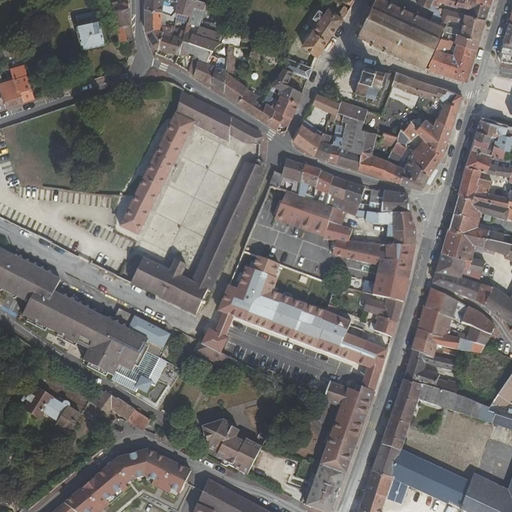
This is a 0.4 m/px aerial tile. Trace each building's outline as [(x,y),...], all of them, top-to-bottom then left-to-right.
[(166,15),(173,16),(175,12),(176,8),(164,5),(165,0),(145,0),(145,9),(166,15)] [(196,0),(176,0),(176,1),(178,2),(176,8),(175,12),(178,13),(190,16),(188,23),(186,30),(189,31),(191,24),(199,27),(207,3),(196,0)] [(360,32),(358,31),(355,36),(358,38),(357,40),(361,42),(362,40),(370,43),(369,46),(373,47),(374,45),(379,48),(378,50),(383,52),(384,50),(395,55),(394,57),(398,59),(399,57),(407,61),(406,63),(411,66),(412,63),(421,68),(420,70),(424,71),(425,70),(444,27),(435,23),(439,13),(430,9),(422,6),(419,12),(417,11),(415,14),(406,10),(407,7),(404,5),(402,8),(393,4),(394,1),(392,0),(390,0),(389,2),(384,0),(372,0),(374,1),(372,6),(369,4),(367,10),(370,11),(366,20),(363,19),(361,24),(364,25),(360,32)] [(433,0),(424,0),(422,6),(430,9),(431,6),(433,0)] [(457,0),(455,6),(466,9),(488,14),(490,7),(467,0),(457,0)] [(109,5),(114,12),(117,28),(130,25),(129,4),(119,4),(116,2),(109,5)] [(145,9),(146,30),(161,29),(162,18),(165,18),(166,15),(145,9)] [(486,21),(488,14),(466,9),(465,15),(486,21)] [(313,18),(319,23),(303,46),(318,56),(343,20),(329,10),(326,15),(319,10),(313,18)] [(442,15),(439,22),(448,24),(450,22),(463,25),(461,30),(447,27),(446,29),(480,40),(486,21),(465,15),(444,10),(442,15)] [(79,24),(98,19),(96,11),(77,17),(79,24)] [(188,23),(190,16),(178,13),(176,20),(188,23)] [(83,50),(107,44),(100,18),(98,19),(79,24),(76,24),(83,50)] [(132,40),(130,25),(117,28),(121,43),(132,40)] [(175,27),(167,25),(165,31),(174,34),(175,27)] [(222,42),(229,43),(237,45),(240,45),(243,33),(227,27),(222,42)] [(165,31),(161,29),(146,30),(151,41),(158,49),(165,31)] [(446,29),(445,32),(457,36),(454,43),(457,44),(477,50),(480,40),(446,29)] [(174,34),(165,31),(158,49),(175,54),(179,55),(184,40),(174,34)] [(220,42),(192,34),(190,42),(214,51),(220,42)] [(457,44),(453,55),(447,53),(451,42),(441,39),(427,70),(467,83),(477,50),(457,44)] [(184,40),(179,55),(189,57),(190,54),(195,56),(189,72),(194,76),(199,78),(204,81),(208,65),(211,66),(212,63),(207,61),(211,56),(214,51),(190,42),(184,40)] [(511,43),(504,41),(499,59),(502,62),(511,63),(511,43)] [(237,46),(237,45),(229,43),(227,69),(225,93),(268,125),(276,109),(267,104),(264,109),(257,100),(258,95),(250,90),(248,90),(235,79),(237,46)] [(6,59),(18,56),(19,59),(23,58),(18,44),(3,49),(6,59)] [(252,47),(250,57),(257,59),(260,50),(252,47)] [(308,79),(313,68),(289,59),(288,61),(284,69),(294,73),(308,79)] [(376,100),(379,100),(379,99),(376,98),(379,88),(383,89),(384,85),(386,86),(391,72),(376,68),(376,67),(373,66),(373,68),(366,66),(366,64),(363,63),(357,83),(358,83),(355,91),(353,91),(352,92),(355,93),(354,96),(358,97),(359,95),(366,97),(365,99),(369,100),(369,98),(372,99),(372,101),(375,102),(376,100)] [(204,81),(214,86),(216,67),(211,66),(208,65),(204,81)] [(227,69),(216,67),(214,86),(225,93),(227,69)] [(11,73),(14,80),(18,91),(21,89),(26,102),(36,99),(35,98),(30,82),(26,68),(11,73)] [(298,103),(303,93),(288,85),(294,73),(284,69),(271,91),(298,103)] [(382,115),(368,111),(362,129),(368,130),(377,133),(383,117),(393,122),(396,117),(401,119),(407,106),(414,110),(419,97),(436,102),(437,99),(442,100),(444,104),(434,126),(426,120),(417,130),(419,133),(426,141),(444,156),(463,96),(446,89),(437,87),(417,80),(397,73),(382,115)] [(21,89),(18,91),(14,80),(3,84),(0,75),(0,91),(6,109),(26,102),(21,89)] [(30,82),(35,98),(48,95),(43,79),(30,82)] [(292,119),(298,103),(271,91),(264,102),(267,104),(276,109),(292,119)] [(259,132),(181,92),(176,112),(135,197),(128,197),(112,227),(120,232),(121,229),(139,238),(194,126),(228,143),(229,136),(245,144),(254,145),(262,139),(262,136),(259,132)] [(318,94),(313,106),(332,114),(328,124),(333,126),(337,113),(341,103),(318,94)] [(341,103),(337,113),(344,115),(343,122),(347,124),(344,139),(342,148),(337,164),(358,170),(362,149),(368,130),(362,129),(368,111),(369,110),(342,101),(341,103)] [(292,119),(276,109),(268,125),(277,131),(281,124),(289,127),(292,119)] [(506,136),(508,128),(480,121),(477,131),(493,135),(494,133),(506,136)] [(328,124),(319,122),(314,133),(303,124),(293,142),(315,157),(322,141),(325,134),(326,131),(328,124)] [(411,123),(404,133),(401,130),(398,137),(396,140),(397,141),(403,145),(409,139),(411,141),(419,133),(417,130),(411,123)] [(315,157),(328,161),(336,136),(339,127),(333,126),(328,124),(326,131),(325,134),(329,135),(327,143),(322,141),(315,157)] [(372,155),(377,133),(368,130),(362,149),(358,170),(366,172),(380,177),(394,182),(396,176),(399,167),(397,166),(387,162),(388,161),(372,155)] [(472,150),(504,159),(506,151),(510,152),(511,144),(511,137),(506,136),(494,133),(493,135),(477,131),(472,150)] [(397,141),(396,140),(398,137),(384,133),(382,139),(380,142),(394,147),(397,141)] [(342,148),(344,139),(336,136),(328,161),(337,164),(342,148)] [(394,147),(388,161),(387,162),(397,166),(407,148),(403,145),(397,141),(394,147)] [(436,167),(444,156),(426,141),(415,152),(417,155),(421,151),(436,167)] [(511,168),(510,168),(510,160),(504,159),(472,150),(467,167),(482,172),(511,180),(511,168)] [(410,157),(405,169),(399,167),(396,176),(403,178),(403,176),(411,178),(412,178),(425,184),(430,176),(436,167),(421,151),(417,155),(415,152),(410,157)] [(279,190),(283,179),(300,184),(305,166),(287,161),(282,175),(274,173),(269,187),(279,190)] [(131,283),(196,316),(208,290),(212,290),(264,174),(264,167),(257,166),(245,164),(201,261),(192,281),(183,277),(187,266),(175,261),(170,271),(145,259),(144,259),(131,283)] [(321,172),(321,170),(305,166),(300,184),(299,196),(305,198),(309,186),(316,189),(321,172)] [(480,179),(482,172),(467,167),(459,195),(508,208),(509,198),(488,193),(493,182),(480,179)] [(315,190),(329,194),(334,178),(321,172),(316,189),(315,190)] [(403,178),(396,176),(394,182),(422,191),(425,184),(412,178),(411,178),(403,176),(403,178)] [(329,194),(343,199),(348,182),(334,178),(329,194)] [(364,188),(348,182),(343,199),(360,204),(364,188)] [(257,216),(274,222),(287,192),(279,190),(269,187),(257,216)] [(360,204),(358,212),(382,215),(410,214),(408,196),(372,190),(369,206),(360,204)] [(299,196),(287,192),(274,222),(324,240),(329,224),(333,209),(326,206),(312,201),(305,198),(299,196)] [(511,193),(510,193),(509,198),(508,208),(459,195),(453,213),(480,219),(482,214),(507,220),(507,219),(511,220),(511,193)] [(346,213),(356,217),(366,219),(365,223),(388,226),(387,237),(394,238),(393,246),(416,247),(417,232),(410,214),(382,215),(358,212),(360,204),(343,199),(329,194),(326,206),(333,209),(329,224),(342,227),(346,213)] [(453,213),(451,221),(478,227),(480,219),(453,213)] [(503,242),(505,235),(478,228),(478,227),(451,221),(449,230),(503,242)] [(329,224),(324,240),(336,243),(333,256),(379,267),(377,275),(408,282),(416,247),(393,246),(387,246),(386,246),(385,253),(379,252),(380,246),(365,244),(349,242),(353,229),(350,226),(350,229),(342,227),(329,224)] [(365,244),(367,236),(363,229),(350,226),(353,229),(349,242),(365,244)] [(511,243),(511,244),(503,242),(449,230),(442,251),(473,259),(476,246),(506,256),(505,259),(511,261),(511,295),(511,298),(494,286),(493,288),(485,305),(485,306),(493,313),(511,325),(511,329),(510,332),(511,333),(511,243)] [(99,311),(96,313),(54,292),(61,280),(0,248),(0,289),(29,304),(23,316),(29,319),(47,329),(58,335),(76,344),(89,351),(83,361),(89,365),(108,375),(114,378),(120,366),(132,373),(135,367),(144,351),(147,352),(158,358),(170,335),(119,309),(113,322),(106,318),(106,314),(99,311)] [(436,272),(460,279),(478,284),(486,261),(481,260),(477,259),(473,259),(442,251),(436,272)] [(335,267),(347,269),(349,261),(337,259),(335,267)] [(296,272),(322,281),(322,280),(296,271),(296,272)] [(312,310),(322,281),(296,272),(285,301),(305,308),(312,310)] [(436,272),(433,283),(472,299),(476,289),(459,281),(460,279),(436,272)] [(376,283),(376,284),(407,290),(408,282),(377,275),(376,283)] [(225,297),(252,308),(258,291),(232,281),(225,297)] [(404,303),(407,290),(376,284),(373,296),(387,299),(404,303)] [(474,300),(485,305),(493,288),(481,284),(474,300)] [(451,319),(472,328),(489,336),(494,325),(483,315),(465,306),(446,297),(431,289),(425,308),(451,319)] [(251,309),(296,326),(297,326),(305,308),(285,301),(258,291),(252,308),(251,309)] [(225,298),(211,332),(284,360),(296,326),(251,309),(225,298)] [(398,325),(404,303),(387,299),(385,304),(369,300),(365,311),(375,315),(379,317),(398,325)] [(423,308),(414,338),(437,346),(450,349),(480,354),(483,348),(486,343),(489,337),(489,336),(472,328),(467,341),(446,335),(451,319),(425,308),(423,308)] [(398,325),(379,317),(375,331),(391,337),(393,338),(398,325)] [(27,323),(45,332),(47,329),(29,319),(27,323)] [(362,340),(365,332),(348,325),(345,333),(362,340)] [(211,332),(209,331),(202,344),(221,354),(227,340),(211,332)] [(57,338),(74,347),(76,344),(58,335),(57,338)] [(435,353),(437,346),(414,338),(411,350),(413,350),(434,358),(434,357),(435,353)] [(202,344),(199,343),(194,353),(225,369),(229,359),(221,354),(202,344)] [(422,385),(435,389),(439,375),(424,370),(425,365),(454,372),(457,363),(447,360),(439,358),(434,357),(434,358),(413,350),(404,380),(422,385)] [(147,352),(144,351),(135,367),(138,368),(147,352)] [(330,384),(332,377),(332,376),(283,363),(281,370),(277,383),(287,388),(324,401),(330,384)] [(108,375),(89,365),(87,368),(106,378),(108,375)] [(277,383),(281,370),(256,365),(253,370),(277,383)] [(511,375),(491,405),(502,409),(511,394),(511,375)] [(347,389),(350,382),(332,377),(330,384),(347,389)] [(400,451),(417,400),(422,385),(404,380),(377,459),(372,473),(391,478),(400,451)] [(341,407),(347,389),(330,384),(324,401),(341,407)] [(488,408),(463,398),(435,389),(422,385),(417,400),(511,431),(511,412),(502,409),(491,405),(488,408)] [(320,465),(345,474),(375,393),(374,392),(357,386),(354,392),(347,389),(341,407),(320,465)] [(56,428),(68,436),(81,417),(70,410),(70,408),(70,407),(70,405),(69,404),(68,403),(67,403),(65,403),(64,403),(63,403),(62,404),(37,389),(24,411),(39,420),(43,414),(59,423),(56,428)] [(106,392),(105,394),(98,389),(89,402),(109,415),(112,410),(128,421),(135,411),(117,399),(106,392)] [(0,417),(0,419),(7,424),(13,414),(5,410),(0,417)] [(143,431),(150,420),(135,411),(128,421),(143,431)] [(233,425),(224,420),(205,426),(203,430),(209,449),(218,454),(216,458),(235,468),(241,457),(256,459),(262,449),(246,440),(244,442),(236,438),(239,432),(231,428),(233,425)] [(93,511),(126,482),(143,476),(179,494),(189,471),(169,461),(148,450),(131,456),(118,458),(103,473),(65,504),(73,511),(93,511)] [(409,487),(445,504),(460,510),(470,482),(400,451),(391,478),(392,479),(409,487)] [(247,476),(256,459),(241,457),(235,468),(235,469),(247,476)] [(318,470),(305,506),(322,511),(331,511),(345,474),(320,465),(318,470)] [(409,487),(392,479),(391,478),(372,473),(362,503),(358,511),(380,511),(381,510),(385,500),(403,506),(409,487)] [(511,511),(511,477),(505,498),(470,482),(460,510),(463,511),(511,511)] [(209,511),(269,511),(208,480),(196,505),(209,511)]
